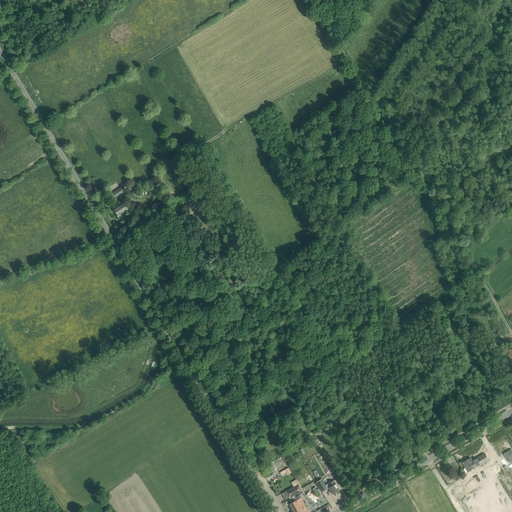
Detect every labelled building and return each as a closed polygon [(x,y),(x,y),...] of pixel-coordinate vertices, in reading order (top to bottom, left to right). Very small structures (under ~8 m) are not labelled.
[(111,194),(114,198),(123,192),(120,188),(111,194)] [(185,206),(188,212),(199,206),(196,200),(185,206)] [(113,209),(118,216),(128,210),(124,203),(113,209)] [(464,469),(466,473),(489,460),(485,454),(471,462),(469,459),(463,463),(466,468),(464,469)] [(271,466),(275,471),(277,470),(276,468),(284,463),(281,458),(270,464),(271,466)] [(511,511),(511,504),(492,469),(457,489),(470,511),(511,511)] [(322,492),(327,488),(325,485),(322,479),(316,482),(322,492)] [(327,488),(328,488),(331,492),(331,493),(332,494),(339,490),(333,480),(325,485),(327,488)] [(294,487),(285,491),(285,492),(289,498),(290,497),(294,495),(302,491),(299,484),(294,487)] [(289,504),(288,505),(289,505),(292,511),(307,511),(300,498),(297,499),(297,500),(294,495),(290,497),(292,503),(289,504)] [(436,499),(425,505),(429,511),(430,511),(440,506),(436,499)]
